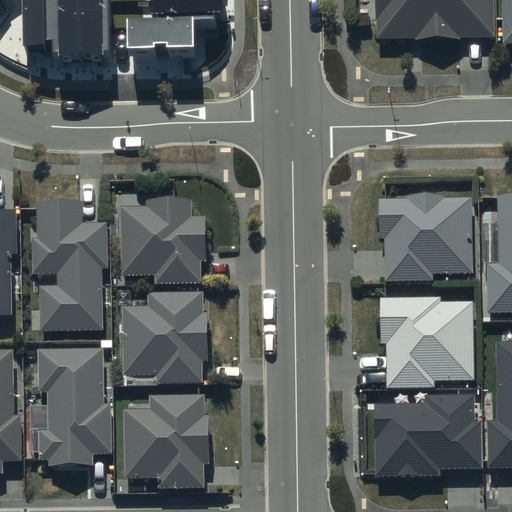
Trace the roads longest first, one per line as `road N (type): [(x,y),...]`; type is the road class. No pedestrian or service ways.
road 1 (residential): [(292,125),(297,511)]
road 2 (residential): [(292,125),(54,126),(0,111)]
road 3 (residential): [(511,122),(292,125)]
road 4 (residential): [(291,0),(292,125)]
